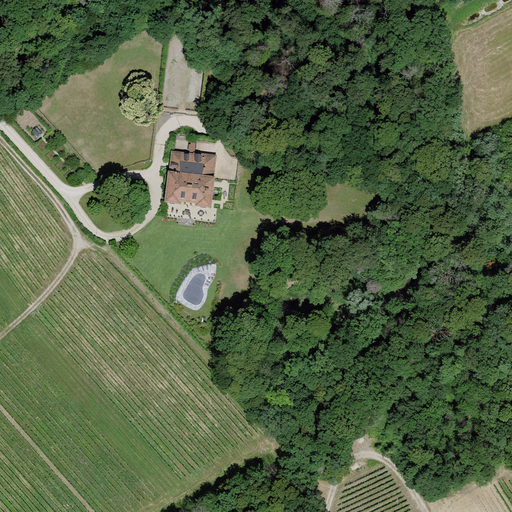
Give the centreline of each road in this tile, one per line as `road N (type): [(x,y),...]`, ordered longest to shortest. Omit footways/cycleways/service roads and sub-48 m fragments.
road 1 (track): [(80,242),(124,268),(275,434),(148,511)]
road 2 (track): [(511,367),(453,343),(422,352),(372,409),(325,511)]
road 3 (track): [(0,337),(45,295),(80,242),(0,138)]
